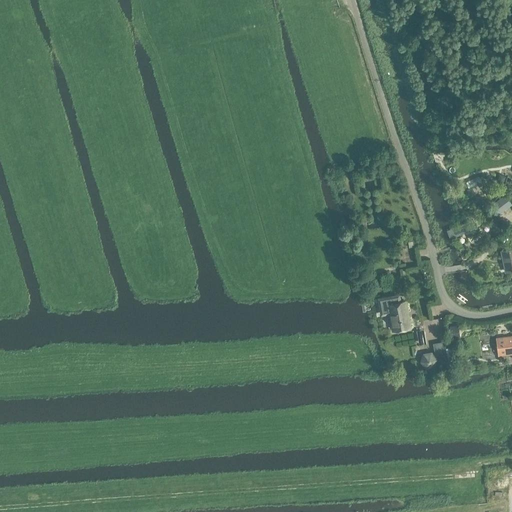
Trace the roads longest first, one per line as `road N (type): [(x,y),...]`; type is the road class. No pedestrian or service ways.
road 1 (track): [(511,478),(0,510)]
road 2 (unclassified): [(511,312),(464,314),(443,297),(351,0)]
